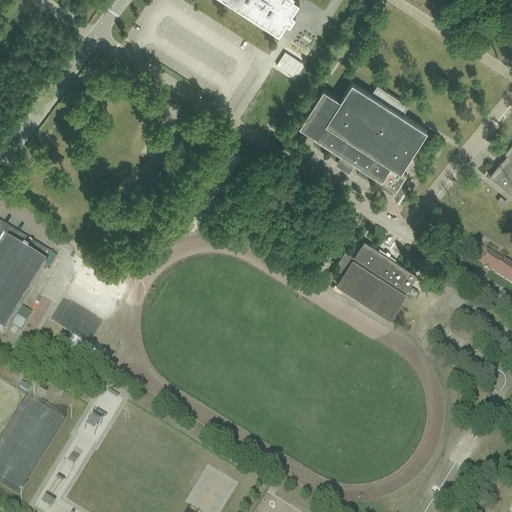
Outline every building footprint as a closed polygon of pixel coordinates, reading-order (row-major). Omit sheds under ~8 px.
[(232,0),(280,31),(287,19),(291,22),(296,13),(293,11),(299,0),(232,0)] [(286,50),(277,64),(294,75),(303,61),(286,50)] [(310,136),(343,157),(339,163),(349,169),(353,164),(396,192),(408,174),(401,170),(428,129),(403,113),(409,104),(378,84),(372,93),(352,80),(341,99),(323,87),(299,125),(312,133),(310,136)] [(490,176),(497,181),(511,193),(511,144),(505,152),(509,155),(504,161),(502,160),(490,176)] [(396,201),(400,204),(407,194),(403,191),(396,201)] [(497,200),(505,207),(509,202),(501,196),(497,200)] [(45,266),(44,265),(51,255),(0,223),(0,333),(3,335),(45,266)] [(344,272),(337,282),(391,316),(406,292),(417,274),(395,260),(396,259),(390,255),(391,253),(387,251),(386,252),(380,248),(379,250),(365,241),(355,256),(345,250),(336,266),(344,271),(344,272)] [(479,263),(490,270),(495,274),(495,275),(511,285),(511,267),(503,262),(503,263),(496,259),(494,261),(492,259),(493,257),(486,252),(479,263)] [(328,276),(337,282),(344,272),(334,266),(328,276)] [(410,291),(418,296),(421,292),(413,287),(410,291)] [(16,316),(23,320),(26,322),(33,311),(23,305),(16,316)] [(11,325),(20,331),(26,323),(16,317),(11,325)] [(18,388),(27,393),(30,389),(21,383),(18,388)]
